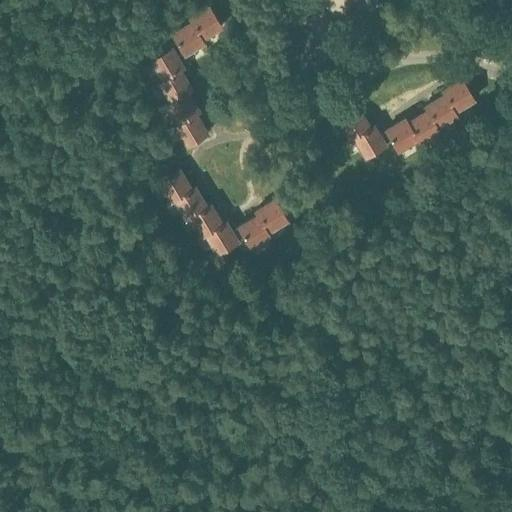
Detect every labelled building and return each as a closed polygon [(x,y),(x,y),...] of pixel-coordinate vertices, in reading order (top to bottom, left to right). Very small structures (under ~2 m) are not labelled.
[(176,41),(183,54),(206,41),(203,38),(223,26),(209,3),(186,16),(188,20),(170,31),(176,41)] [(172,124),(185,145),(209,132),(197,112),(201,109),(189,90),(192,87),(182,68),(185,66),(172,44),(148,57),(160,77),(156,80),(168,99),(165,102),(176,121),(172,124)] [(476,98),(462,75),(439,88),(441,92),(422,104),(424,108),(408,118),(405,114),(382,128),(391,142),(396,151),(416,139),(418,143),(440,130),(438,126),(458,114),(455,110),(470,101),(476,98)] [(364,157),(386,144),(373,121),(370,123),(360,107),(358,103),(335,117),(348,140),(352,138),(364,157)] [(215,252),(238,239),(226,218),(222,220),(211,200),(207,203),(195,183),(191,185),(179,166),(156,180),(169,201),(173,199),(185,218),(189,216),(200,236),(204,233),(215,252)] [(269,231),(288,218),(274,196),(267,200),(252,208),(254,213),(235,223),(243,237),(249,247),(271,234),(269,231)]
